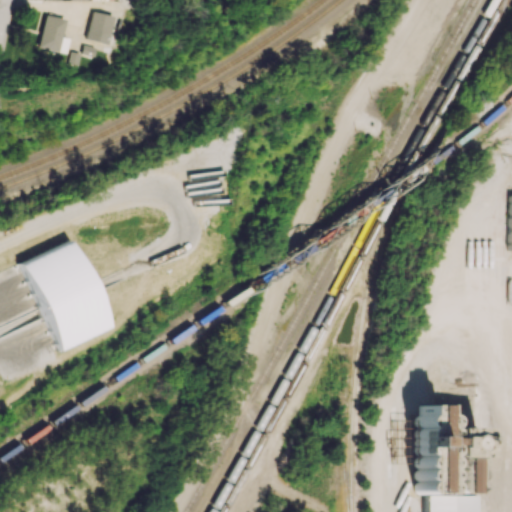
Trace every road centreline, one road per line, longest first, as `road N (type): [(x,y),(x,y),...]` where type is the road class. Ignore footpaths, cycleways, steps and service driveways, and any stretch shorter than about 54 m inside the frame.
road 1 (track): [(178,511),(237,399),(334,152),(418,0)]
road 2 (track): [(511,402),(471,348),(429,342),(387,396),(383,511)]
road 3 (track): [(243,382),(269,452),(262,483),(334,511)]
